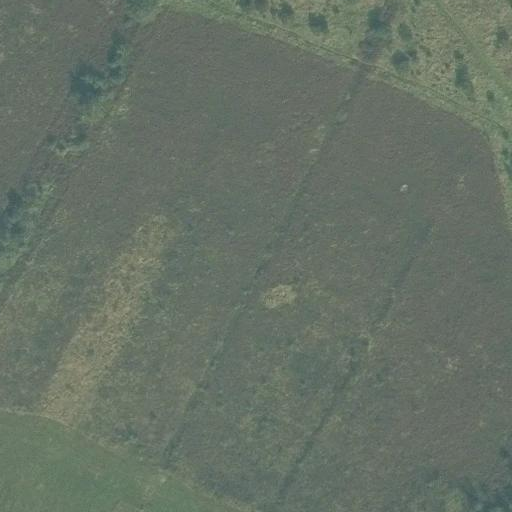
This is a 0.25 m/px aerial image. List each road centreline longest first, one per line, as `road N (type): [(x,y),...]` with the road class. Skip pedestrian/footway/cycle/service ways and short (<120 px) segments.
road 1 (track): [(511,136),(213,0)]
road 2 (track): [(511,102),(431,0)]
